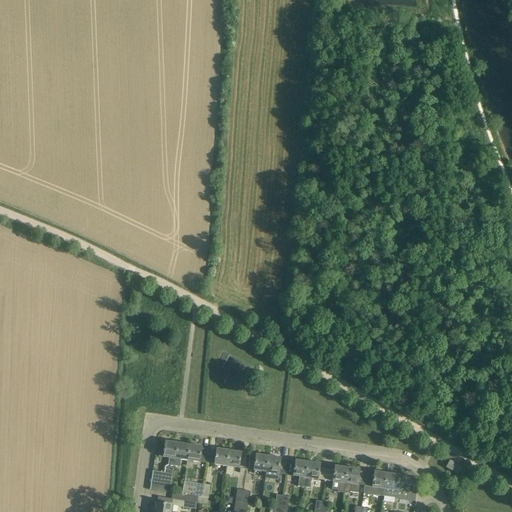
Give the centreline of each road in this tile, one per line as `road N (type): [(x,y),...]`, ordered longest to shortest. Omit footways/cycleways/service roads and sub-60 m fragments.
road 1 (track): [(511,485),(196,301),(0,212)]
road 2 (residential): [(435,485),(404,455),(149,424)]
